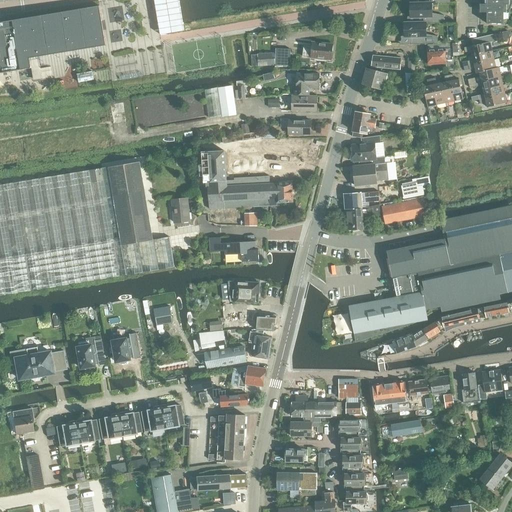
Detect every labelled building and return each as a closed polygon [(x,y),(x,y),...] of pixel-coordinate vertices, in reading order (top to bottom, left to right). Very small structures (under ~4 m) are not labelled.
[(179,0),(155,0),(161,35),(185,31),(179,0)] [(511,0),(487,0),(487,3),(480,3),(480,12),(486,12),(486,23),(503,22),(503,12),(506,12),(506,5),(509,5),(508,0),(511,0)] [(432,12),(432,3),(432,2),(421,3),(421,2),(410,2),(410,17),(415,16),(415,22),(426,22),(444,22),(444,15),(432,12)] [(99,5),(0,21),(0,72),(31,67),(30,57),(106,44),(99,5)] [(437,35),(426,33),(426,22),(415,22),(406,22),(404,22),(404,29),(404,37),(409,37),(409,43),(437,42),(437,35)] [(489,50),(487,42),(494,40),(497,40),(495,33),(472,39),(473,45),(464,47),(465,52),(471,51),(472,54),(472,55),(490,51),(489,50)] [(304,55),(331,58),(333,43),(314,41),(313,45),(305,44),(304,55)] [(276,47),(276,56),(276,64),(290,64),(291,48),(276,47)] [(451,48),(427,49),(428,64),(445,63),(446,70),(453,70),(453,60),(452,60),(451,48)] [(491,58),(490,51),(472,55),(473,60),(464,62),(465,64),(465,66),(468,65),(492,60),(491,58)] [(272,52),(257,54),(258,66),(276,64),(276,56),(273,55),(272,52)] [(371,55),(371,56),(370,66),(381,68),(400,70),(402,57),(371,55)] [(476,73),(479,72),(494,68),(494,67),(492,60),(468,65),(469,69),(475,68),(476,71),(476,73)] [(362,84),(363,84),(380,88),(383,89),(388,73),(384,72),(370,68),(366,67),(362,84)] [(500,75),(497,67),(494,67),(494,68),(479,72),(480,76),(468,79),(469,83),(500,76),(500,75)] [(80,81),(95,77),(93,69),(78,72),(80,81)] [(291,94),(292,94),(309,94),(309,91),(309,88),(319,88),(319,74),(296,73),(296,75),(296,86),(291,86),(291,91),(291,94)] [(407,94),(412,94),(415,94),(414,73),(408,73),(405,73),(407,94)] [(502,83),(500,76),(469,83),(470,88),(482,85),(482,88),(483,89),(502,85),(502,83)] [(459,79),(450,81),(454,101),(463,99),(459,79)] [(235,90),(236,99),(245,98),(244,85),(245,85),(245,80),(236,81),(236,82),(236,86),(238,86),(238,90),(235,90)] [(441,83),(445,103),(454,101),(450,81),(441,83)] [(441,83),(432,85),(437,104),(445,103),(441,83)] [(432,85),(423,87),(428,106),(429,106),(429,108),(436,106),(436,105),(437,104),(432,85)] [(504,93),(502,85),(483,89),(484,94),(471,97),(472,100),(472,101),(479,99),(504,94),(504,93)] [(217,88),(205,90),(209,117),(222,115),(222,117),(229,116),(237,115),(232,86),(225,87),(217,88)] [(317,110),(317,94),(309,94),(292,94),(292,110),(317,110)] [(504,94),(479,99),(480,104),(486,102),(487,107),(506,102),(504,94)] [(353,130),(352,136),(362,138),(362,136),(363,131),(366,132),(374,133),(376,119),(369,118),(370,114),(356,112),(353,130)] [(281,118),(281,127),(288,128),(288,133),(310,134),(311,120),(289,119),(281,118)] [(248,124),(241,125),(242,134),(250,133),(248,124)] [(353,161),(360,160),(360,165),(385,163),(384,157),(383,150),(383,142),(380,142),(380,135),(362,136),(362,138),(362,143),(351,144),(352,153),(351,154),(351,158),(352,159),(353,159),(353,161)] [(203,163),(200,163),(201,175),(206,175),(207,187),(208,187),(210,208),(210,210),(211,220),(243,218),(242,208),(243,208),(256,207),(271,206),(271,198),(270,183),(269,174),(233,177),(233,179),(226,179),(223,150),(202,151),(203,163)] [(0,295),(175,267),(172,253),(169,236),(153,239),(140,162),(103,168),(88,170),(0,184),(0,295)] [(389,180),(387,163),(385,163),(360,165),(353,166),(354,185),(376,183),(376,181),(389,180)] [(291,182),(270,183),(271,198),(277,197),(277,202),(292,201),(292,187),(292,186),(292,185),(291,182)] [(422,182),(401,185),(404,199),(424,195),(422,182)] [(378,191),(360,192),(343,194),(344,209),(363,207),(362,203),(362,202),(380,201),(379,191),(378,191)] [(382,204),(384,215),(385,223),(427,215),(426,207),(424,199),(423,200),(422,196),(382,204)] [(190,221),(187,198),(172,200),(174,222),(190,221)] [(344,209),(345,218),(363,216),(363,217),(379,216),(379,212),(379,205),(363,208),(363,207),(344,209)] [(257,212),(244,213),(244,226),(257,226),(257,212)] [(511,213),(443,228),(445,238),(387,250),(395,287),(395,288),(396,296),(349,305),(352,319),(355,337),(356,341),(414,323),(428,320),(426,308),(440,305),(499,293),(511,290),(511,213)] [(363,216),(345,218),(345,228),(364,226),(363,217),(363,216)] [(210,237),(210,251),(225,251),(225,254),(242,254),(242,261),(259,261),(258,249),(256,249),(255,241),(225,243),(221,243),(221,237),(210,237)] [(229,289),(222,290),(223,300),(230,299),(230,301),(232,301),(258,303),(259,283),(233,281),(228,281),(229,289)] [(506,301),(477,308),(479,318),(508,311),(506,301)] [(169,306),(153,309),(156,326),(172,323),(171,315),(169,306)] [(442,318),(435,322),(441,330),(444,328),(444,326),(479,318),(477,308),(442,316),(442,317),(442,318)] [(338,334),(353,330),(348,311),(333,314),(338,334)] [(249,324),(237,324),(237,330),(253,330),(256,329),(259,330),(264,330),(274,331),(274,325),(275,325),(276,316),(258,315),(257,322),(249,322),(249,324)] [(435,322),(424,328),(429,338),(441,330),(435,322)] [(413,335),(392,342),(396,353),(416,346),(416,345),(429,338),(424,328),(413,335)] [(253,330),(251,342),(252,342),(251,349),(253,349),(252,356),(268,358),(268,359),(269,359),(272,337),(271,337),(263,336),(264,330),(259,330),(256,329),(253,330)] [(225,330),(213,331),(214,346),(226,345),(225,330)] [(213,331),(200,333),(202,347),(214,346),(213,331)] [(116,362),(119,361),(121,363),(124,363),(126,362),(127,360),(131,359),(130,358),(134,357),(134,359),(135,359),(134,359),(141,357),(137,333),(130,334),(129,334),(130,338),(127,338),(112,341),(116,362)] [(81,368),(84,367),(86,369),(89,369),(91,368),(93,366),(96,365),(95,364),(98,363),(99,365),(97,354),(104,352),(101,339),(101,335),(94,337),(95,340),(94,340),(95,344),(92,345),(92,344),(77,347),(81,368)] [(237,347),(225,349),(228,363),(247,360),(244,346),(242,347),(242,346),(237,347)] [(67,369),(65,360),(64,350),(51,353),(50,351),(37,354),(36,348),(26,350),(27,355),(16,357),(18,370),(19,379),(33,377),(32,373),(41,372),(41,375),(55,373),(54,371),(67,369)] [(207,367),(228,363),(225,349),(204,352),(207,367)] [(244,386),(245,383),(262,386),(265,368),(247,365),(246,371),(240,370),(238,385),(244,386)] [(478,385),(478,388),(480,400),(487,399),(486,392),(502,391),(501,380),(500,370),(482,371),(484,385),(478,385)] [(475,373),(463,374),(465,390),(462,390),(463,402),(480,400),(478,388),(476,388),(475,373)] [(447,388),(451,387),(449,374),(432,377),(434,392),(447,390),(447,388)] [(200,375),(191,376),(191,386),(201,385),(200,375)] [(210,375),(200,375),(201,385),(211,385),(210,375)] [(422,393),(429,392),(427,378),(409,380),(411,394),(418,393),(418,395),(423,395),(422,393)] [(345,399),(346,402),(358,402),(357,379),(338,379),(339,399),(345,399)] [(398,382),(390,383),(393,404),(393,409),(408,407),(405,381),(404,382),(403,381),(402,380),(399,381),(398,382)] [(374,385),(377,410),(379,411),(393,409),(393,404),(390,383),(380,385),(380,384),(378,383),(375,384),(374,385)] [(221,388),(213,389),(213,398),(220,397),(221,406),(249,404),(249,400),(250,400),(250,398),(249,398),(248,394),(226,396),(225,390),(221,390),(221,388)] [(199,393),(201,404),(208,402),(205,392),(199,393)] [(453,395),(444,396),(446,408),(454,407),(453,395)] [(292,409),(290,410),(290,414),(292,415),(292,416),(305,416),(305,421),(313,421),(313,416),(315,416),(315,401),(308,401),(308,396),(294,396),(294,402),(292,402),(292,409)] [(328,401),(315,401),(315,416),(328,416),(328,401)] [(341,416),(341,401),(328,401),(328,416),(341,416)] [(346,402),(346,415),(361,415),(361,402),(358,402),(346,402)] [(168,407),(167,404),(160,405),(164,427),(183,424),(180,405),(168,407)] [(32,405),(4,410),(8,435),(34,431),(32,417),(33,417),(32,405)] [(144,431),(164,427),(160,405),(152,406),(153,410),(141,412),(144,431)] [(126,414),(125,411),(118,412),(122,435),(141,432),(138,412),(126,414)] [(102,438),(122,435),(118,412),(110,414),(110,417),(99,419),(102,438)] [(218,454),(218,460),(218,461),(225,462),(226,457),(244,458),(246,415),(227,414),(227,415),(220,415),(218,454)] [(84,422),(83,419),(75,420),(79,443),(99,439),(96,420),(84,422)] [(60,446),(79,443),(75,420),(68,421),(68,425),(56,427),(60,446)] [(339,431),(350,431),(351,437),(358,437),(359,431),(359,429),(360,425),(359,421),(359,420),(339,420),(339,425),(339,431)] [(391,426),(382,428),(383,437),(392,435),(393,437),(422,432),(420,420),(390,425),(391,426)] [(290,428),(290,429),(290,430),(290,431),(290,432),(291,433),(291,436),(312,436),(312,426),(317,426),(317,432),(322,432),(322,421),(313,421),(305,421),(291,421),(291,424),(291,425),(290,426),(290,428)] [(352,449),(352,455),(360,456),(361,449),(361,448),(362,444),(361,440),(361,437),(358,437),(351,437),(341,437),(341,443),(341,449),(352,449)] [(307,449),(285,448),(285,461),(303,461),(304,455),(307,455),(307,449)] [(511,462),(511,461),(500,453),(481,479),(493,488),(511,462)] [(26,457),(32,490),(43,488),(37,454),(26,457)] [(343,467),(354,467),(354,473),(362,473),(363,467),(363,466),(364,462),(363,458),(363,456),(360,456),(352,455),(343,455),(343,461),(343,467)] [(146,466),(145,459),(130,461),(131,469),(146,466)] [(158,460),(150,462),(151,469),(159,468),(158,460)] [(124,463),(111,465),(112,474),(125,471),(124,463)] [(407,469),(393,471),(395,480),(408,479),(407,469)] [(76,481),(84,480),(83,472),(75,473),(76,481)] [(189,477),(190,490),(246,485),(247,472),(189,477)] [(278,489),(316,489),(316,472),(278,472),(278,489)] [(345,473),(345,479),(345,485),(346,485),(347,491),(364,491),(364,485),(365,485),(365,483),(366,480),(365,477),(365,473),(362,473),(354,473),(345,473)] [(176,511),(192,509),(190,498),(188,489),(174,492),(170,474),(150,478),(156,511),(176,511)] [(335,511),(334,500),(333,482),(326,482),(327,492),(322,492),(323,500),(323,504),(322,504),(322,511),(335,511)] [(347,502),(344,502),(344,511),(352,511),(352,503),(356,503),(359,504),(362,503),(366,503),(366,502),(368,498),(367,494),(367,491),(364,491),(347,491),(347,497),(347,502)] [(199,508),(197,497),(190,498),(192,509),(199,508)] [(322,511),(322,504),(323,504),(323,500),(316,501),(316,505),(309,505),(309,511),(322,511)] [(473,511),(473,503),(454,504),(454,509),(449,510),(449,511),(473,511)]
